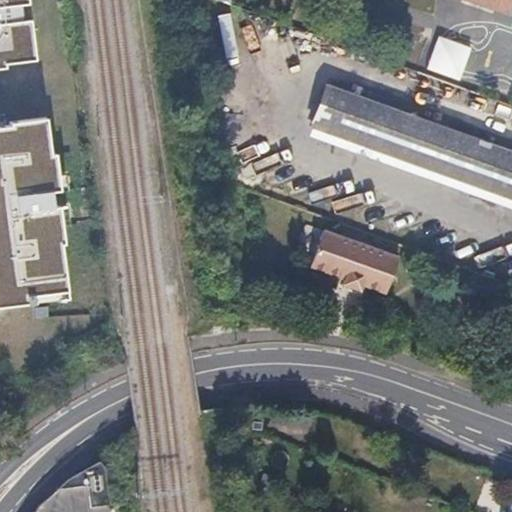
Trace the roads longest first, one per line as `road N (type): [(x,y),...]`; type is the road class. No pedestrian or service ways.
road 1 (secondary): [(511,428),(354,371),(292,364),(189,374),(106,406)]
road 2 (secondary): [(0,511),(106,406)]
road 3 (secondary): [(106,406),(43,438),(0,474)]
